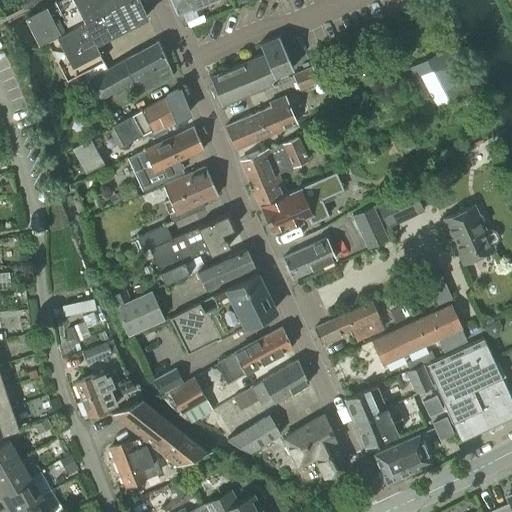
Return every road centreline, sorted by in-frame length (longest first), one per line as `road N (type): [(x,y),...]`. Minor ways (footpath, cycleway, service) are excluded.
road 1 (residential): [(378,511),(157,0)]
road 2 (residential): [(109,511),(54,370),(27,197),(0,115)]
road 3 (tertiary): [(386,511),(511,450)]
